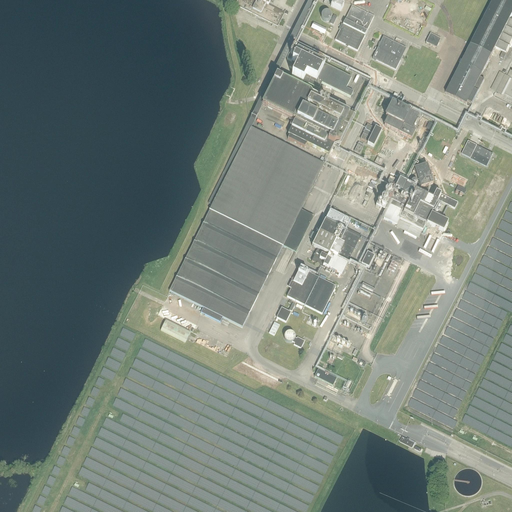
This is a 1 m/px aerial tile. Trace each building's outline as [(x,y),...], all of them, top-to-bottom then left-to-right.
[(228,0),(230,1),(229,2),(238,7),(256,16),(265,21),(272,24),(275,26),(278,27),(278,25),(282,19),(284,14),(268,5),(271,0),(228,0)] [(315,0),(307,0),(294,28),(292,33),(296,35),(297,33),(299,34),(315,0)] [(472,105),(484,81),(480,79),(495,49),(511,14),(511,0),(493,0),(446,95),(467,106),(468,103),(472,105)] [(341,11),(344,6),(333,1),(331,6),(341,11)] [(352,6),(343,25),(341,24),(338,30),(340,30),(335,40),(346,46),(345,47),(347,48),(348,47),(357,51),(374,17),(352,6)] [(321,15),(321,17),(322,19),(323,20),(324,22),(326,22),(328,22),(330,20),(331,19),(331,17),(331,15),(330,13),(328,12),(326,12),(324,12),(323,13),(321,15)] [(511,22),(509,21),(495,49),(502,52),(500,58),(503,60),(506,54),(511,42),(511,22)] [(313,24),(311,28),(324,35),(326,31),(327,30),(313,24)] [(430,34),(426,43),(436,48),(440,39),(430,34)] [(406,49),(383,37),(372,58),(395,70),(406,49)] [(317,59),(293,47),(286,60),(292,62),(289,68),(294,71),(291,77),(303,82),(306,76),(350,98),(353,92),(346,89),(351,78),(317,61),(317,59)] [(511,77),(499,71),(491,89),(504,95),(511,77)] [(329,155),(335,142),(335,141),(339,143),(342,139),(341,139),(347,127),(353,116),(355,112),(341,105),(339,109),(312,95),(310,93),(287,81),(277,76),(266,98),(262,105),(295,121),(294,122),(288,135),(289,136),(287,139),(305,148),(306,144),(329,155)] [(388,118),(387,120),(384,126),(399,133),(411,139),(420,121),(416,119),(417,117),(392,104),(385,117),(388,118)] [(367,125),(360,139),(368,143),(367,144),(373,147),(381,131),(375,128),(375,129),(367,125)] [(171,289),(170,292),(203,309),(201,314),(220,323),(222,319),(223,318),(242,328),(282,247),(283,247),(286,249),(294,253),(295,253),(314,217),(301,210),(313,186),(323,165),(317,161),(317,160),(315,159),(315,160),(251,129),(210,211),(171,289)] [(493,154),(477,146),(468,142),(462,155),(486,167),(493,154)] [(354,152),(358,154),(359,155),(364,146),(358,143),(354,152)] [(414,169),(420,188),(433,184),(427,165),(414,169)] [(350,174),(366,178),(365,185),(370,186),(371,183),(375,184),(377,176),(378,176),(380,171),(360,166),(359,170),(352,168),(350,174)] [(390,177),(386,185),(397,190),(388,209),(387,212),(383,219),(397,226),(396,228),(418,239),(426,224),(443,232),(448,223),(431,215),(433,210),(438,201),(454,209),(458,203),(436,192),(433,199),(415,190),(416,188),(399,180),(398,181),(390,177)] [(458,186),(455,191),(464,196),(466,191),(458,186)] [(378,197),(388,201),(391,194),(381,190),(378,197)] [(312,247),(317,249),(311,262),(321,267),(322,266),(341,276),(361,236),(347,229),(350,221),(330,211),(312,247)] [(434,239),(430,252),(434,253),(438,241),(434,239)] [(368,269),(374,257),(367,254),(361,265),(368,269)] [(393,257),(391,261),(400,265),(402,261),(393,257)] [(292,287),(287,297),(304,306),(322,315),(329,301),(336,287),(331,284),(328,283),(318,278),(314,276),(308,273),(309,272),(308,272),(307,272),(300,268),(296,276),(295,279),(293,283),(294,283),(293,284),(292,287)] [(375,288),(369,285),(367,288),(363,286),(364,284),(365,284),(366,282),(363,281),(358,293),(370,298),(375,288)] [(281,309),(276,318),(286,323),(291,313),(281,309)] [(161,331),(185,343),(191,332),(166,320),(161,331)] [(274,336),(279,325),(274,323),(269,333),(274,336)] [(301,349),(304,342),(297,338),(296,339),(295,338),(295,337),(294,335),(292,333),(290,332),(289,332),(286,333),(284,335),(284,338),(284,340),(285,342),(287,343),(290,343),(292,342),(294,343),(293,345),(301,349)] [(334,339),(348,347),(350,342),(337,335),(334,339)] [(314,378),(333,386),(336,378),(318,370),(314,378)] [(399,443),(412,449),(414,444),(409,441),(408,441),(408,440),(407,440),(402,438),(399,443)]
